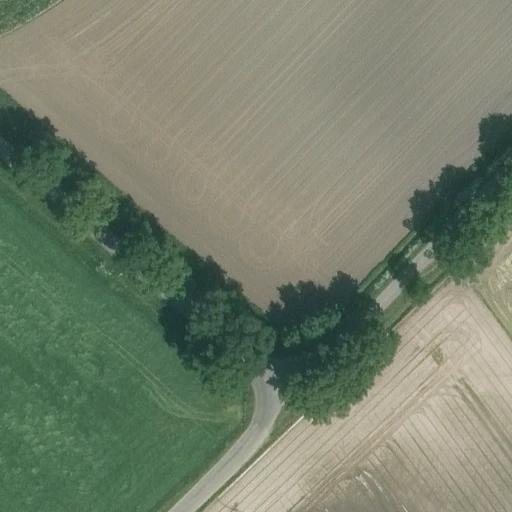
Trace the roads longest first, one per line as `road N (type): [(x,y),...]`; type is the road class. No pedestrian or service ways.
road 1 (unclassified): [(0,147),(236,351),(284,369)]
road 2 (unclassified): [(284,369),(331,352),(511,168)]
road 3 (unclassified): [(284,369),(260,430),(175,511)]
